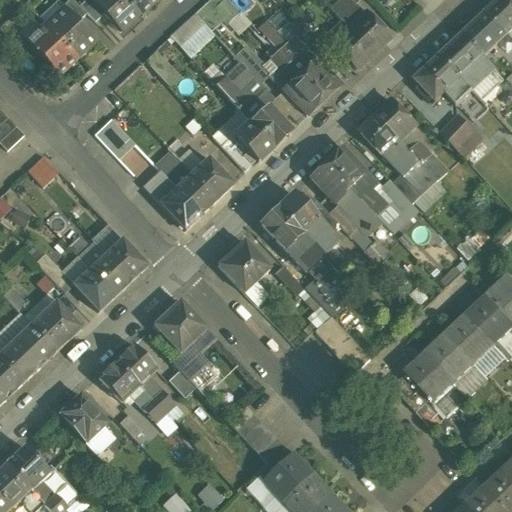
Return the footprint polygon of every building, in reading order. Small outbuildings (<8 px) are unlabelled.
[(138,17),(122,0),(93,0),(90,3),(103,17),(120,34),(138,17)] [(122,0),(138,17),(155,0),(122,0)] [(388,41),(356,7),(355,8),(353,6),(347,0),(344,0),(330,13),(342,25),(372,57),(388,41)] [(511,0),(502,0),(487,15),(507,36),(511,31),(511,0)] [(79,9),(71,1),(63,9),(65,11),(78,24),(86,17),(79,9)] [(90,3),(88,1),(79,9),(86,17),(94,25),(103,17),(90,3)] [(78,24),(65,11),(47,29),(76,60),(95,42),(78,24)] [(487,15),(463,37),(483,59),(507,36),(487,15)] [(195,16),(170,39),(188,58),(213,36),(195,16)] [(266,24),(257,31),(267,42),(275,34),(266,24)] [(372,57),(342,25),(328,38),(335,45),(332,47),(334,49),(330,53),(341,64),(340,64),(345,69),(349,65),(356,72),(372,57)] [(307,39),(295,26),(287,33),(294,40),(299,46),(307,39)] [(76,60),(47,29),(28,46),(58,77),(76,60)] [(278,55),(323,103),(339,88),(299,46),(294,40),(287,47),(275,34),(267,42),(266,43),(278,55)] [(440,59),(472,93),(495,72),(483,59),(463,37),(440,59)] [(169,88),(180,78),(157,51),(145,61),(169,88)] [(261,69),(246,53),(238,61),(253,77),(261,69)] [(323,103),(278,55),(269,64),(280,76),(276,79),(286,90),(283,93),(306,118),(323,103)] [(472,93),(440,59),(415,82),(420,88),(417,91),(432,108),(444,96),(456,108),(472,93)] [(239,65),(224,79),(237,93),(242,89),(253,79),(239,65)] [(237,93),(224,79),(215,89),(219,92),(225,86),(234,96),(237,93)] [(270,97),(253,79),(242,89),(259,107),(261,105),(270,97)] [(225,86),(219,92),(228,102),(234,96),(225,86)] [(249,125),(266,110),(261,105),(259,107),(242,89),(237,93),(248,104),(239,113),(249,125)] [(248,104),(237,93),(234,96),(228,102),(239,113),(248,104)] [(392,104),(377,119),(400,144),(409,135),(416,129),(392,104)] [(289,134),(266,110),(249,125),(273,150),(289,134)] [(421,166),(400,144),(377,119),(360,135),(401,178),(405,181),(421,166)] [(201,129),(193,121),(185,129),(192,137),(201,129)] [(7,122),(0,128),(0,145),(16,130),(7,122)] [(133,146),(111,122),(94,138),(117,162),(133,146)] [(458,122),(443,138),(464,159),(479,143),(458,122)] [(273,150),(249,125),(233,140),(247,154),(255,163),(257,165),(273,150)] [(16,130),(0,145),(0,147),(7,155),(24,139),(16,130)] [(447,176),(409,135),(400,144),(421,166),(437,184),(447,176)] [(233,140),(222,151),(244,174),(251,167),(243,159),(247,154),(233,140)] [(327,165),(377,220),(387,211),(371,194),(378,188),(343,150),(327,165)] [(233,187),(208,161),(202,166),(188,152),(178,162),(216,203),(233,187)] [(255,163),(247,154),(243,159),(251,167),(255,163)] [(216,203),(178,162),(172,156),(156,171),(162,177),(201,218),(216,203)] [(59,175),(44,159),(28,174),(43,190),(59,175)] [(334,206),(335,204),(347,216),(348,215),(370,238),(383,226),(377,220),(327,165),(310,181),(334,206)] [(405,181),(422,199),(437,184),(421,166),(405,181)] [(201,218),(162,177),(145,193),(184,234),(201,218)] [(401,178),(393,186),(413,207),(422,199),(405,181),(401,178)] [(412,207),(390,183),(380,192),(402,216),(412,207)] [(277,212),(300,237),(322,260),(339,245),(331,237),(309,213),(293,197),(277,212)] [(340,229),(317,206),(309,213),(331,237),(340,229)] [(300,237),(277,212),(261,228),(284,252),(300,237)] [(373,249),(360,233),(351,241),(366,256),(373,249)] [(322,260),(300,237),(284,252),(297,266),(304,259),(312,269),(322,260)] [(90,250),(79,239),(68,250),(79,261),(90,250)] [(122,243),(105,258),(130,285),(146,269),(122,243)] [(270,273),(243,244),(217,269),(256,310),(268,298),(256,286),(270,273)] [(69,284),(44,258),(35,267),(60,293),(69,284)] [(130,285),(105,258),(89,273),(114,299),(130,285)] [(304,292),(284,270),(276,278),(296,299),(304,292)] [(114,299),(89,273),(73,288),(98,315),(114,299)] [(59,294),(45,279),(37,287),(51,301),(59,294)] [(511,284),(507,279),(501,284),(504,287),(490,300),(487,297),(487,298),(511,325),(511,284)] [(25,307),(10,291),(2,299),(16,314),(25,307)] [(483,306),(469,319),(467,317),(466,317),(495,348),(508,362),(511,357),(511,325),(487,298),(481,304),(483,306)] [(16,314),(2,299),(0,301),(0,314),(8,322),(16,314)] [(179,304),(153,329),(179,357),(206,332),(179,304)] [(80,332),(55,305),(31,328),(55,355),(80,332)] [(316,333),(331,319),(323,311),(308,325),(316,333)] [(495,348),(466,317),(460,323),(463,326),(449,339),(446,336),(446,337),(474,367),(495,348)] [(316,333),(314,335),(322,343),(339,328),(331,319),(316,333)] [(55,355),(31,328),(15,343),(40,370),(55,355)] [(339,328),(322,343),(330,352),(347,336),(339,328)] [(347,336),(330,352),(338,360),(355,345),(347,336)] [(474,367),(446,337),(440,342),(442,345),(428,358),(426,355),(425,356),(454,386),(474,367)] [(40,370),(15,343),(0,357),(0,358),(24,385),(40,370)] [(355,345),(338,360),(346,369),(363,353),(355,345)] [(116,364),(152,404),(163,394),(149,380),(156,373),(133,348),(116,364)] [(363,353),(346,369),(354,377),(371,362),(363,353)] [(454,386),(425,356),(419,362),(421,364),(408,377),(405,375),(404,376),(433,406),(454,386)] [(24,385),(0,358),(0,390),(8,399),(24,385)] [(152,404),(116,364),(98,381),(122,406),(129,399),(155,427),(160,423),(157,419),(162,414),(152,404)] [(215,379),(204,368),(189,382),(200,393),(215,379)] [(179,373),(167,384),(184,402),(195,391),(179,373)] [(0,407),(8,399),(0,390),(0,407)] [(163,394),(152,404),(162,414),(168,409),(171,413),(176,408),(163,394)] [(80,398),(58,419),(85,447),(107,426),(80,398)] [(244,408),(227,424),(235,433),(252,416),(244,408)] [(252,416),(235,433),(242,441),(260,425),(252,416)] [(141,434),(127,419),(119,426),(133,441),(141,434)] [(260,425),(242,441),(250,449),(267,432),(260,425)] [(177,430),(164,439),(171,448),(184,439),(177,430)] [(267,432),(250,449),(258,457),(275,440),(267,432)] [(275,440),(258,457),(266,466),(283,449),(275,440)] [(266,466),(256,476),(265,485),(293,459),(283,449),(266,466)] [(31,495),(49,477),(48,476),(24,451),(6,468),(31,495)] [(115,459),(106,467),(113,474),(121,466),(115,459)] [(293,459),(265,485),(284,506),(312,480),(315,478),(309,471),(306,474),(293,459)] [(0,511),(17,511),(21,508),(24,511),(37,511),(43,507),(31,495),(6,468),(0,473),(0,511)] [(511,511),(511,475),(509,472),(506,469),(500,475),(502,478),(488,491),(509,511),(511,511)] [(49,477),(31,495),(43,507),(47,511),(66,511),(80,500),(53,471),(48,476),(49,477)] [(325,495),(312,480),(284,506),(290,511),(318,511),(331,501),(334,498),(328,492),(325,495)] [(211,511),(223,500),(209,485),(196,496),(211,511)] [(509,511),(488,491),(486,488),(480,494),(482,497),(468,510),(469,511),(509,511)] [(166,511),(189,511),(191,511),(175,494),(162,506),(166,511)] [(341,511),(331,501),(318,511),(341,511)]
